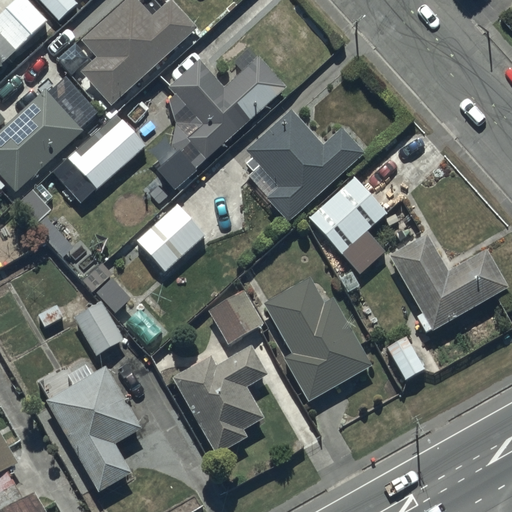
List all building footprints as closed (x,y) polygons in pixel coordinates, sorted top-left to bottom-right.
[(0,76),(1,76),(0,74),(17,60),(16,57),(50,29),(26,0),(25,0),(0,21),(0,76)] [(67,0),(32,0),(58,28),(78,11),(67,0)] [(80,82),(111,117),(197,39),(170,9),(151,27),(132,6),(81,52),(96,68),(80,82)] [(199,62),(168,90),(221,149),(287,90),(259,58),(224,89),(199,62)] [(46,98),(0,138),(0,185),(15,202),(84,140),(46,98)] [(266,208),(288,232),(365,163),(335,129),(315,147),(290,119),(245,160),(251,167),(245,172),(252,180),(247,184),(267,206),(266,208)] [(67,164),(97,198),(145,155),(121,128),(81,163),(76,157),(67,164)] [(157,172),(174,191),(197,171),(180,151),(157,172)] [(355,185),(308,226),(339,262),(386,221),(355,185)] [(32,197),(15,212),(62,266),(74,256),(46,223),(51,219),(32,197)] [(137,248),(165,279),(205,243),(178,212),(137,248)] [(427,243),(389,265),(421,323),(416,326),(425,342),(431,339),(432,341),(509,297),(487,259),(448,280),(427,243)] [(96,300),(114,321),(130,307),(112,286),(96,300)] [(372,375),(333,308),(325,312),(309,286),(263,313),(292,362),(283,367),(309,411),(372,375)] [(245,299),(209,320),(228,352),(264,330),(245,299)] [(101,308),(73,324),(96,364),(124,348),(101,308)] [(408,346),(388,357),(405,389),(425,378),(408,346)] [(211,366),(172,388),(216,465),(246,448),(242,441),(266,428),(248,396),(268,385),(251,355),(216,374),(211,366)] [(73,394),(46,410),(98,502),(131,483),(114,453),(141,438),(105,375),(94,382),(88,371),(67,382),(73,394)] [(18,473),(0,441),(0,511),(40,511),(34,502),(23,508),(7,479),(18,473)]
